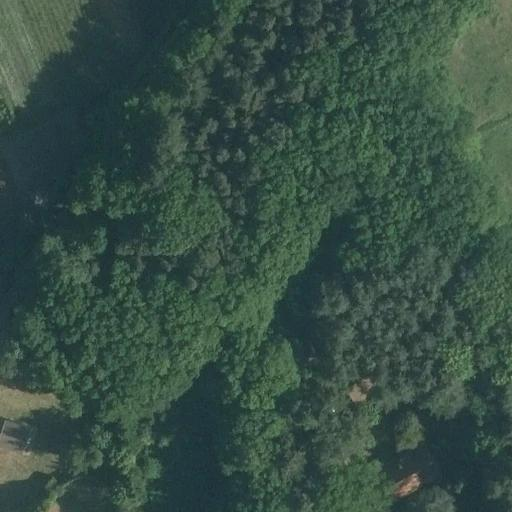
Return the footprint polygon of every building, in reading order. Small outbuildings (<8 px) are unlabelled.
[(306,335),(288,344),(299,369),(318,360),(306,335)] [(376,370),(346,387),(356,405),(386,388),(376,370)] [(278,409),(271,404),(266,411),(273,416),(278,409)] [(8,422),(0,442),(0,444),(22,453),(31,430),(8,422)] [(441,473),(432,456),(428,450),(414,458),(411,453),(411,454),(409,450),(397,457),(377,469),(395,500),(441,473)]
